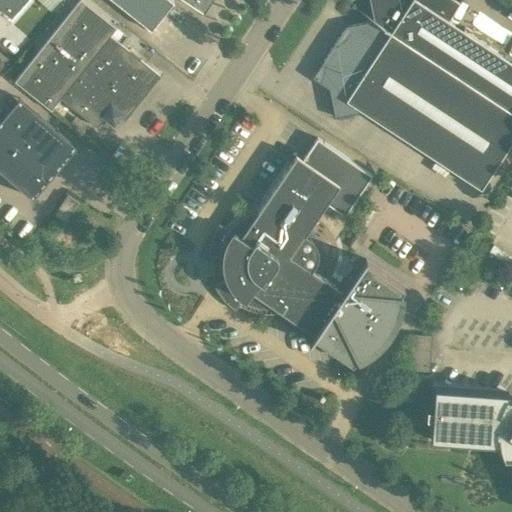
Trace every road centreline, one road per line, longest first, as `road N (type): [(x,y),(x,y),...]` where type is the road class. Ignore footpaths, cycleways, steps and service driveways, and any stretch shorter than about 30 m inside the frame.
road 1 (unclassified): [(414,511),(128,310),(119,287),(120,242),(282,0)]
road 2 (secondary): [(224,511),(0,349)]
